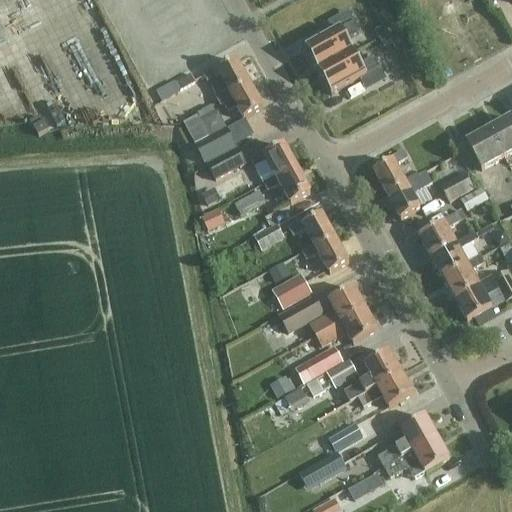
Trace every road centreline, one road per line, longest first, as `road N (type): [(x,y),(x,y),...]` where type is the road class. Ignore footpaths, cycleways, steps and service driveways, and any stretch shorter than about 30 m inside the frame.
road 1 (residential): [(446,381),(325,164)]
road 2 (residential): [(511,61),(325,164)]
road 3 (residential): [(325,164),(236,0)]
